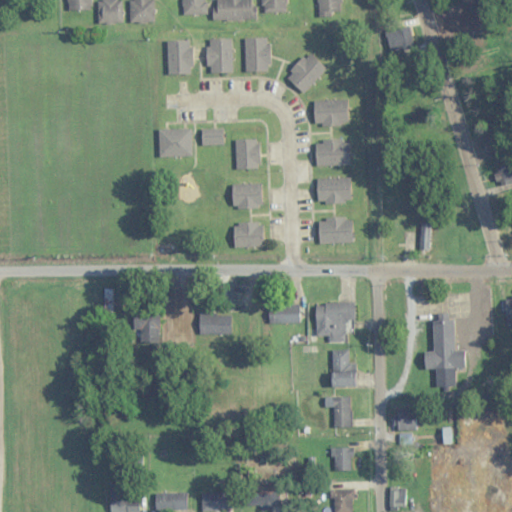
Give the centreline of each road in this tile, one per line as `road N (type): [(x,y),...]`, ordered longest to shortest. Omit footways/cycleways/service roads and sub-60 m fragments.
road 1 (residential): [(0,273),(511,271)]
road 2 (residential): [(500,272),(420,0)]
road 3 (residential): [(172,99),(259,97),(282,110),(294,271)]
road 4 (residential): [(365,0),(376,271)]
road 5 (residential): [(382,511),(376,271)]
